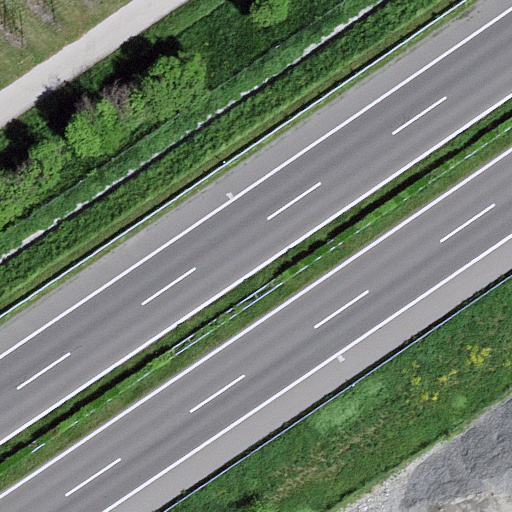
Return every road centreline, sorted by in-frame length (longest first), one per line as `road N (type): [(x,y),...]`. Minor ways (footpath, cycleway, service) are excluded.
road 1 (motorway): [(511,48),(0,398)]
road 2 (motorway): [(44,511),(511,193)]
road 3 (unclassified): [(0,114),(161,0)]
